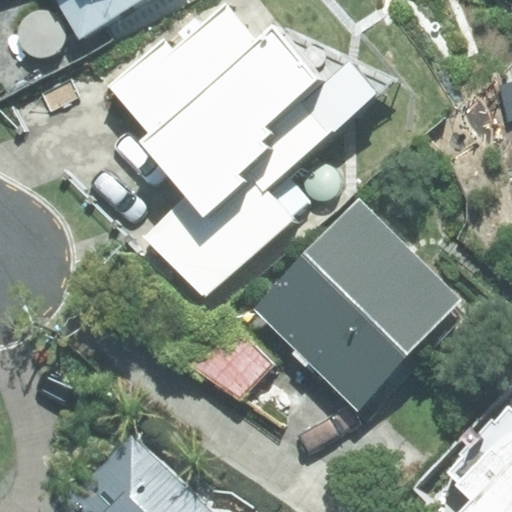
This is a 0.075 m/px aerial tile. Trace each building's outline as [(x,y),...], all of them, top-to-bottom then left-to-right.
[(71,0),(90,28),(132,0),(71,0)] [(245,30),(233,16),(219,0),(196,0),(159,32),(148,22),(105,60),(175,142),(185,135),(199,151),(166,185),(135,215),(194,274),(279,194),(258,169),(312,122),(283,89),(293,81),(248,28),(245,30)] [(371,184),(261,302),(365,399),(474,281),(371,184)] [(224,304),(177,348),(235,390),(252,371),(259,379),(280,356),(224,304)] [(511,511),(511,400),(455,464),(478,484),(452,511),(511,511)] [(271,511),(231,473),(211,494),(140,426),(57,511),(271,511)]
